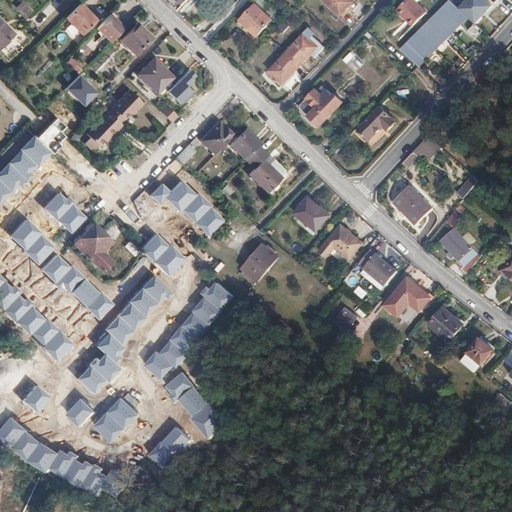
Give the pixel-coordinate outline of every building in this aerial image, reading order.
[(351,0),(327,0),(326,2),(344,20),(358,6),(351,0)] [(412,0),(408,0),(397,12),(413,27),(426,13),(412,0)] [(425,61),(468,17),(449,0),(408,44),(425,61)] [(23,1),(15,8),(26,19),(33,12),(23,1)] [(39,26),(55,8),(49,3),(33,20),(39,26)] [(96,21),(80,4),(66,18),(82,34),(96,21)] [(258,5),(242,21),(258,37),(274,21),(258,5)] [(124,28),(111,15),(97,29),(110,42),(124,28)] [(0,45),(13,33),(0,20),(0,45)] [(134,55),(151,38),(137,24),(120,41),(134,55)] [(476,38),(483,31),(475,24),(468,31),(476,38)] [(14,34),(13,33),(0,45),(0,52),(9,61),(31,39),(21,28),(14,34)] [(288,53),(302,66),(312,56),(320,48),(311,39),(314,36),(316,34),(310,29),(288,53)] [(326,48),(314,36),(311,39),(320,48),(312,56),(316,59),(326,48)] [(354,72),(363,64),(352,51),(343,59),(354,72)] [(285,85),(302,66),(288,53),(271,72),(285,85)] [(70,57),(65,63),(75,71),(79,66),(70,57)] [(155,59),(139,76),(157,94),(173,77),(155,59)] [(81,76),(68,89),(86,107),(99,94),(81,76)] [(129,90),(112,108),(124,120),(130,114),(134,110),(136,112),(143,104),(129,90)] [(319,91),(301,108),(321,127),(345,103),(337,96),(335,98),(329,91),(324,96),(319,91)] [(159,111),(171,123),(178,116),(166,105),(160,111),(159,111)] [(112,108),(108,111),(121,123),(124,120),(112,108)] [(380,108),(358,130),(370,142),(384,128),(388,132),(396,124),(380,108)] [(121,123),(108,111),(86,135),(99,147),(105,140),(108,137),(110,138),(123,126),(121,123)] [(235,138),(222,124),(202,141),(216,156),(235,138)] [(27,128),(1,155),(13,168),(39,141),(27,128)] [(259,146),(262,144),(248,130),(232,146),(246,160),(259,146)] [(425,138),(403,162),(409,167),(423,153),(431,144),(425,138)] [(198,150),(190,143),(177,156),(184,164),(198,150)] [(431,144),(423,153),(430,158),(438,150),(431,144)] [(255,169),(250,175),(268,192),(272,188),(276,183),(282,177),(270,165),(264,160),(268,156),(259,146),(246,160),(255,169)] [(274,161),(270,165),(282,177),(285,174),(285,172),(274,161)] [(183,243),(218,204),(180,170),(145,209),(183,243)] [(479,179),(474,175),(460,192),(465,197),(479,179)] [(434,207),(413,185),(395,201),(416,224),(434,207)] [(331,217),(310,198),(296,214),(317,232),(331,217)] [(28,220),(11,237),(26,251),(42,235),(43,234),(28,220)] [(93,225),(75,244),(103,272),(113,262),(103,252),(113,242),(104,233),(102,234),(93,225)] [(363,244),(342,226),(328,243),(348,260),(363,244)] [(481,257),(455,229),(442,241),(451,251),(455,254),(465,265),(462,268),(468,273),(481,257)] [(156,233),(141,248),(155,261),(170,246),(156,233)] [(42,235),(26,251),(26,252),(39,265),(56,248),(42,235)] [(134,256),(140,250),(131,240),(124,245),(134,256)] [(170,246),(155,261),(170,276),(186,259),(171,245),(170,246)] [(280,258),(265,245),(243,269),(258,282),(280,258)] [(398,273),(373,252),(361,266),(386,287),(398,273)] [(511,258),(503,270),(511,277),(511,258)] [(27,310),(155,429),(163,421),(181,438),(202,415),(190,369),(167,348),(177,337),(162,323),(149,338),(147,331),(152,326),(137,312),(149,299),(131,282),(114,300),(73,261),(27,310)] [(431,298),(408,279),(397,293),(420,312),(431,298)] [(463,324),(444,307),(429,324),(449,341),(463,324)] [(359,323),(346,312),(336,324),(349,335),(359,323)] [(480,339),(468,352),(482,364),(494,350),(480,339)] [(31,379),(40,368),(35,364),(26,375),(31,379)] [(74,382),(71,385),(76,390),(80,386),(74,382)] [(51,398),(37,386),(25,402),(38,413),(51,398)] [(511,404),(511,403),(501,394),(495,400),(507,410),(511,404)] [(107,412),(124,429),(138,415),(120,398),(107,412)] [(80,400),(66,415),(79,428),(93,413),(80,400)] [(107,412),(93,427),(110,444),(124,429),(107,412)] [(16,443),(20,431),(8,427),(4,439),(16,443)]
